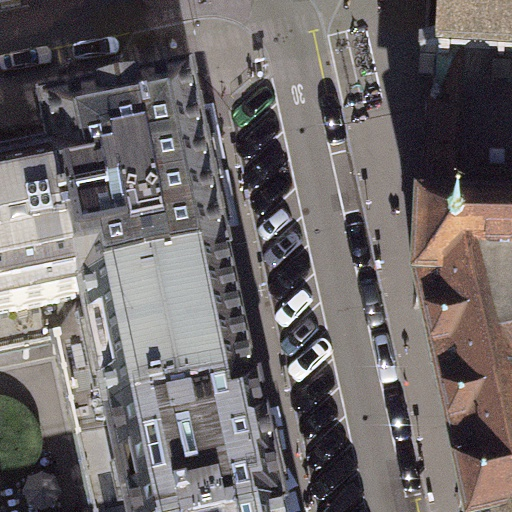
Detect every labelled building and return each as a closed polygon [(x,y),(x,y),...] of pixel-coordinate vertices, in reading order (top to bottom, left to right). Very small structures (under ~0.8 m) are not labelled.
[(511,0),(427,0),(427,13),(425,61),(419,61),(418,76),(435,77),(433,111),(426,111),(425,123),(435,123),(511,126),(511,0)] [(222,277),(226,276),(206,174),(184,71),(35,102),(42,134),(51,175),(55,179),(80,308),(222,277)] [(429,234),(511,237),(511,126),(435,123),(430,204),(429,231),(429,234)] [(51,175),(42,134),(0,142),(0,369),(54,357),(80,308),(55,179),(51,175)] [(511,511),(511,237),(429,234),(429,231),(418,231),(416,270),(414,309),(420,309),(461,492),(456,493),(459,511),(511,511)] [(222,277),(80,308),(54,357),(75,448),(252,408),(222,277)] [(252,408),(75,448),(89,510),(89,511),(280,511),(271,471),(257,406),(252,408)]
